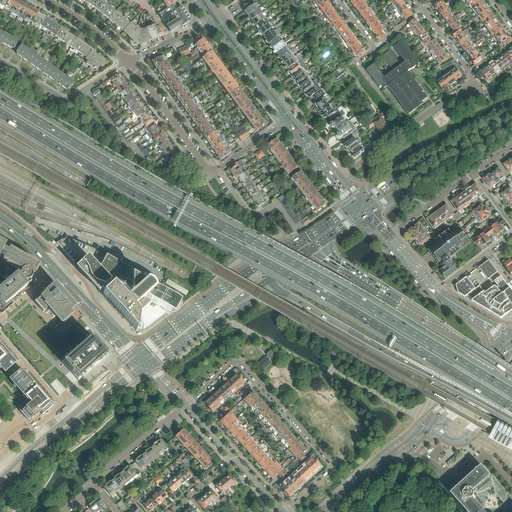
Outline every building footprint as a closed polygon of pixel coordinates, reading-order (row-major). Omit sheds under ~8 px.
[(25,5),(19,1),(16,0),(8,0),(4,8),(18,16),(25,5)] [(94,9),(100,0),(99,0),(81,0),(85,2),(85,4),(87,5),(88,5),(94,9)] [(109,20),(116,12),(108,6),(100,0),(94,9),(100,13),(100,14),(102,16),(103,15),(109,20)] [(291,0),(286,4),(290,8),(295,4),(291,0)] [(327,0),(310,0),(317,8),(319,7),(327,0)] [(334,8),(330,3),(327,0),(319,7),(325,15),(334,8)] [(368,9),(362,1),(362,0),(354,7),(360,15),(368,9)] [(391,9),(402,1),(401,0),(394,0),(391,2),(393,4),(389,8),(388,9),(389,11),(391,9)] [(445,4),(441,0),(440,0),(434,5),(435,7),(435,8),(435,9),(436,9),(437,9),(437,10),(438,9),(445,4)] [(481,1),(480,0),(471,7),(474,12),(484,5),(483,4),(484,3),(482,1),(481,1)] [(398,11),(405,6),(402,1),(391,9),(389,11),(391,12),(392,12),(396,9),(398,11)] [(191,21),(181,6),(177,9),(173,4),(168,7),(168,8),(162,12),(159,13),(158,14),(170,32),(181,25),(182,27),(191,21)] [(258,6),(256,5),(256,4),(245,11),(249,16),(259,9),(257,7),(258,6)] [(441,14),(448,9),(445,4),(438,9),(439,11),(439,12),(439,13),(440,13),(441,13),(441,14)] [(38,13),(38,12),(25,5),(18,16),(31,24),(38,13)] [(485,6),(484,5),(474,12),(478,17),(488,10),(486,8),(487,8),(486,5),(485,6)] [(402,16),(409,10),(405,6),(398,11),(401,15),(398,17),(398,18),(402,16)] [(340,17),(336,12),(334,8),(325,15),(331,23),(340,17)] [(252,21),(263,13),(260,9),(259,9),(249,16),(249,17),(248,18),(249,20),(251,19),(252,21)] [(375,17),(369,9),(368,9),(360,15),(366,23),(375,17)] [(445,18),(452,13),(448,9),(441,14),(442,16),(443,17),(444,18),(445,18)] [(405,20),(412,15),(409,10),(402,16),(398,18),(399,20),(401,18),(402,19),(403,18),(405,20)] [(488,11),(488,10),(478,17),(482,22),(491,15),(490,13),(491,13),(489,10),(488,11)] [(131,22),(125,17),(123,18),(116,12),(109,20),(115,25),(115,26),(117,27),(118,27),(123,32),(130,24),(131,22)] [(45,18),(39,13),(38,13),(31,24),(38,28),(40,26),(45,18)] [(264,16),(265,16),(263,13),(252,21),(254,23),(253,24),(254,26),(256,26),(266,19),(264,16)] [(448,23),(455,18),(452,13),(445,18),(446,20),(446,21),(446,22),(447,22),(448,23)] [(492,16),(491,15),(482,22),(485,27),(495,20),(494,18),(495,18),(493,15),(492,16)] [(340,17),(331,23),(329,25),(334,32),(335,33),(338,32),(346,25),(340,17)] [(373,32),(381,26),(375,17),(366,23),(373,32)] [(62,29),(55,24),(55,23),(53,22),(52,22),(46,18),(45,18),(40,26),(56,37),(62,29)] [(451,27),(458,22),(455,18),(448,23),(449,25),(449,26),(450,26),(451,27)] [(268,21),(266,19),(256,26),(260,31),(270,23),(268,21)] [(419,24),(418,22),(415,19),(408,24),(409,24),(408,25),(410,27),(409,28),(407,30),(408,32),(419,24)] [(496,21),(495,20),(485,27),(489,32),(498,25),(497,23),(498,22),(496,20),(496,21)] [(459,28),(461,26),(458,22),(451,27),(452,29),(452,30),(453,31),(454,31),(454,32),(459,28)] [(142,31),(139,30),(131,23),(130,24),(123,32),(137,45),(139,44),(139,43),(142,31)] [(271,24),(270,23),(260,31),(261,33),(260,33),(262,36),(263,35),(263,36),(264,35),(272,29),(273,28),(272,26),(272,25),(271,24)] [(164,35),(158,25),(156,24),(153,26),(158,37),(164,35)] [(415,33),(422,28),(419,24),(408,32),(409,33),(411,31),(414,35),(415,34),(415,33)] [(352,33),(349,28),(346,25),(338,32),(336,34),(341,42),(344,40),(352,33)] [(499,26),(499,25),(498,25),(489,32),(493,37),(502,30),(501,28),(502,27),(500,25),(499,26)] [(158,37),(153,26),(146,29),(146,30),(144,31),(142,31),(139,43),(139,44),(140,45),(158,37)] [(387,34),(383,28),(381,26),(373,32),(379,40),(387,34)] [(415,40),(425,32),(422,28),(415,33),(415,34),(417,36),(416,37),(417,38),(414,39),(415,40)] [(455,38),(462,33),(459,28),(454,32),(451,34),(453,36),(453,37),(454,38),(455,38)] [(77,39),(71,35),(70,34),(68,33),(67,33),(62,29),(56,37),(71,48),(77,39)] [(269,44),(279,36),(280,35),(277,30),(275,32),(272,29),(264,35),(265,37),(265,38),(267,41),(266,42),(268,44),(269,44)] [(505,31),(503,29),(502,30),(493,37),(496,41),(507,33),(506,31),(505,31)] [(421,43),(429,37),(425,32),(415,40),(416,42),(419,40),(421,43)] [(18,41),(11,37),(4,33),(0,41),(0,42),(13,49),(14,49),(18,41)] [(282,37),(285,34),(284,33),(280,35),(279,36),(269,44),(271,46),(270,47),(271,49),(273,49),(284,41),(284,40),(282,41),(281,39),(282,38),(282,37)] [(359,42),(355,37),(352,33),(344,40),(350,48),(359,42)] [(459,43),(466,38),(462,33),(455,38),(456,40),(456,41),(457,42),(458,42),(459,43)] [(509,37),(509,35),(507,33),(496,41),(500,47),(502,46),(504,44),(506,43),(511,39),(509,37)] [(286,43),(291,39),(290,37),(284,41),(273,49),(275,51),(274,52),(275,54),(277,54),(288,46),(286,43)] [(432,42),(429,37),(421,43),(421,44),(424,48),(426,46),(432,42)] [(195,46),(196,45),(197,47),(196,48),(197,48),(196,49),(193,51),(194,52),(191,55),(192,56),(192,57),(195,54),(197,57),(200,55),(203,58),(211,51),(213,50),(203,38),(195,44),(195,45),(194,45),(195,46)] [(462,47),(469,42),(466,38),(459,43),(460,45),(460,46),(461,46),(461,47),(462,47)] [(86,58),(92,50),(86,46),(86,45),(84,44),(83,44),(77,39),(71,48),(78,53),(77,55),(80,57),(81,55),(86,58)] [(431,50),(438,44),(434,40),(432,42),(426,46),(428,48),(429,47),(431,50)] [(418,65),(420,64),(403,41),(394,47),(405,62),(400,66),(398,62),(390,50),(382,56),(391,67),(382,74),(374,64),(366,70),(379,88),(382,86),(384,89),(387,86),(409,115),(415,110),(412,107),(416,104),(420,102),(421,103),(427,98),(419,87),(421,85),(416,78),(414,80),(408,72),(411,70),(412,69),(414,71),(417,69),(415,67),(417,66),(418,68),(420,67),(418,65)] [(365,51),(361,46),(359,42),(350,48),(357,57),(365,51)] [(465,52),(473,47),(469,42),(462,47),(463,49),(463,50),(463,51),(464,51),(465,51),(465,52)] [(289,48),(294,45),(293,43),(288,46),(277,54),(278,56),(278,58),(279,59),(280,59),(281,59),(291,51),(289,48)] [(433,55),(441,49),(438,44),(431,50),(430,51),(433,55)] [(28,63),(34,55),(21,45),(20,47),(16,53),(17,54),(16,54),(28,63)] [(469,56),(476,51),(473,47),(465,52),(466,53),(466,54),(467,55),(468,56),(469,56)] [(436,60),(445,53),(441,49),(433,55),(428,59),(429,60),(433,57),(436,60)] [(97,70),(101,65),(103,66),(105,63),(104,62),(105,61),(101,58),(101,59),(94,54),(95,53),(92,50),(86,58),(85,59),(85,60),(84,62),(87,64),(88,63),(90,65),(91,66),(94,69),(95,68),(97,70)] [(293,53),(295,51),(293,50),(292,51),(291,51),(281,59),(282,62),(281,63),(283,64),(284,64),(285,64),(295,57),(293,53)] [(211,70),(220,63),(211,51),(203,58),(201,59),(204,62),(202,63),(204,66),(207,64),(209,67),(210,66),(211,69),(211,70)] [(479,56),(479,55),(476,51),(469,56),(470,58),(470,59),(470,60),(471,60),(472,60),(471,61),(472,61),(479,56)] [(439,65),(448,58),(445,53),(436,60),(438,63),(437,63),(439,65)] [(482,60),(485,58),(482,53),(479,55),(479,56),(472,61),(473,63),(473,64),(474,65),(475,65),(480,62),(482,60),(483,60),(482,60)] [(511,63),(511,64),(511,63),(511,60),(507,53),(502,57),(509,66),(510,65),(510,66),(511,64),(511,63)] [(299,54),(285,64),(286,67),(285,68),(287,70),(288,69),(288,70),(303,59),(299,54)] [(41,72),(47,64),(34,55),(28,63),(41,72)] [(164,59),(165,59),(163,57),(153,61),(152,62),(155,65),(155,66),(156,68),(157,68),(166,62),(164,59)] [(508,67),(509,66),(502,57),(498,60),(505,69),(505,68),(506,69),(509,68),(508,67)] [(503,70),(505,69),(498,60),(496,61),(493,63),(500,72),(501,72),(502,73),(504,71),(503,70)] [(169,65),(169,64),(167,61),(166,62),(157,68),(159,71),(158,72),(159,73),(160,73),(161,74),(170,67),(168,66),(169,65)] [(302,61),(289,71),(288,72),(288,73),(289,75),(290,75),(291,76),(303,68),(304,68),(306,67),(305,65),(302,61)] [(229,76),(225,69),(220,63),(211,70),(211,71),(212,70),(214,73),(213,73),(218,79),(218,78),(220,81),(220,82),(229,76)] [(500,72),(493,63),(489,66),(496,75),(497,75),(497,76),(500,74),(499,73),(500,72)] [(60,73),(54,68),(47,64),(41,72),(54,81),(60,73)] [(172,71),(173,70),(171,66),(170,67),(161,74),(163,76),(162,77),(164,78),(165,79),(173,73),(172,71)] [(496,75),(489,66),(485,70),(492,79),(492,78),(493,79),(495,77),(495,76),(496,75)] [(305,70),(304,68),(303,68),(291,76),(292,78),(292,79),(294,81),(295,81),(305,73),(303,71),(305,70)] [(455,68),(454,69),(446,75),(453,84),(456,82),(455,81),(459,78),(459,79),(461,77),(462,76),(461,76),(462,75),(460,73),(459,73),(458,71),(459,71),(457,68),(456,69),(455,68)] [(485,70),(484,69),(481,72),(482,73),(481,74),(483,77),(484,77),(486,79),(485,79),(485,80),(486,81),(488,83),(491,81),(490,80),(492,79),(485,70)] [(176,76),(179,74),(177,70),(173,73),(165,79),(166,81),(166,82),(167,84),(168,84),(177,78),(176,76)] [(309,78),(314,74),(313,72),(308,76),(306,73),(305,73),(295,81),(295,82),(296,84),(297,84),(298,86),(309,78)] [(344,72),(336,78),(339,81),(347,75),(344,72)] [(73,82),(67,78),(60,73),(54,81),(67,90),(67,89),(68,90),(71,85),(72,86),(73,83),(73,82)] [(122,79),(118,74),(110,80),(112,82),(110,83),(112,85),(122,79)] [(450,86),(453,84),(446,75),(440,79),(440,80),(436,82),(442,91),(445,89),(445,88),(449,85),(450,86)] [(184,81),(180,76),(177,78),(168,84),(170,87),(171,89),(172,89),(172,90),(182,82),(184,81)] [(238,88),(234,82),(229,76),(220,82),(220,83),(221,82),(223,85),(222,85),(227,91),(229,93),(229,94),(238,88)] [(301,90),(313,82),(309,78),(298,86),(299,87),(299,88),(301,90)] [(124,84),(125,83),(122,79),(112,85),(114,88),(115,87),(117,89),(124,84)] [(183,87),(185,86),(182,82),(172,90),(174,92),(174,93),(175,94),(176,95),(185,89),(183,87)] [(316,87),(316,86),(313,82),(301,90),(301,91),(303,93),(304,93),(305,95),(316,87)] [(128,89),(124,84),(117,89),(116,89),(118,92),(117,93),(119,95),(120,94),(128,89)] [(317,89),(317,88),(316,87),(305,95),(308,99),(313,96),(319,92),(317,89)] [(95,97),(100,94),(101,93),(97,88),(91,92),(95,97)] [(187,92),(188,91),(186,88),(185,89),(176,95),(178,97),(177,98),(179,100),(180,100),(188,94),(187,92)] [(247,100),(243,94),(238,88),(229,94),(229,95),(230,94),(232,97),(231,98),(236,103),(238,105),(238,106),(238,107),(247,100)] [(323,96),(328,93),(324,88),(319,92),(313,96),(318,103),(316,104),(315,104),(315,106),(316,106),(317,108),(316,109),(319,113),(329,105),(327,102),(327,103),(326,101),(325,101),(324,100),(324,101),(323,99),(324,98),(323,96)] [(132,93),(128,89),(120,94),(122,97),(120,98),(122,100),(124,99),(132,93)] [(135,98),(132,94),(132,93),(124,99),(126,101),(125,102),(126,105),(128,104),(135,98)] [(191,97),(192,97),(190,93),(188,94),(180,100),(181,103),(182,105),(183,105),(183,106),(192,99),(191,97)] [(187,111),(199,102),(196,97),(192,99),(183,106),(185,108),(185,109),(186,110),(187,111)] [(130,110),(131,108),(139,103),(135,98),(128,104),(129,106),(128,107),(130,110)] [(238,107),(236,108),(239,111),(238,112),(240,114),(242,113),(244,115),(245,115),(247,118),(246,118),(247,119),(256,112),(247,100),(238,107)] [(202,108),(203,108),(199,102),(187,111),(189,114),(190,116),(191,116),(191,117),(202,108)] [(103,107),(106,112),(112,108),(108,103),(107,104),(103,107)] [(133,114),(143,107),(139,103),(131,108),(133,111),(132,112),(133,114)] [(334,116),(335,115),(345,109),(342,106),(338,109),(336,107),(335,107),(332,103),(330,105),(329,105),(319,113),(321,116),(322,115),(324,118),(326,118),(328,116),(329,117),(333,114),(334,116)] [(370,105),(365,109),(371,116),(376,112),(370,105)] [(139,117),(146,112),(143,107),(133,114),(137,119),(139,117)] [(106,112),(109,117),(114,113),(111,108),(106,112)] [(202,114),(205,112),(202,108),(191,117),(193,119),(193,120),(194,122),(203,116),(202,114)] [(331,124),(330,126),(332,128),(334,128),(336,131),(348,122),(344,116),(345,115),(343,113),(342,111),(335,115),(338,119),(331,124)] [(151,117),(150,116),(147,112),(146,112),(139,117),(141,119),(139,121),(141,124),(151,117)] [(265,124),(261,118),(256,112),(247,119),(248,119),(250,121),(249,122),(253,128),(254,127),(256,130),(255,130),(256,131),(265,124)] [(113,122),(119,118),(115,113),(110,117),(113,122)] [(382,113),(379,115),(377,113),(379,116),(366,125),(370,129),(375,126),(382,136),(387,132),(388,134),(390,132),(389,131),(390,130),(383,120),(385,118),(382,113)] [(206,119),(207,118),(205,115),(203,116),(194,122),(197,127),(198,127),(207,121),(206,119)] [(153,122),(154,121),(151,117),(141,124),(142,126),(144,125),(146,127),(153,122)] [(117,126),(122,122),(119,118),(113,122),(117,126)] [(210,124),(211,124),(209,120),(207,121),(198,127),(200,130),(201,132),(202,132),(211,126),(210,124)] [(348,122),(336,131),(338,133),(337,136),(339,137),(341,138),(342,137),(344,139),(357,129),(351,122),(350,123),(349,121),(348,122)] [(125,127),(122,122),(117,126),(120,131),(125,127)] [(147,134),(150,132),(157,127),(153,122),(146,127),(143,129),(147,134)] [(213,130),(215,129),(212,125),(211,126),(202,132),(204,135),(204,136),(205,137),(206,137),(206,138),(215,132),(213,130)] [(153,137),(161,132),(157,127),(150,132),(153,137)] [(130,135),(132,134),(130,131),(123,136),(126,141),(130,138),(131,137),(130,135)] [(217,135),(219,134),(216,131),(215,132),(206,138),(208,140),(207,141),(209,143),(210,143),(219,137),(217,135)] [(164,136),(161,132),(153,137),(155,139),(154,140),(155,143),(164,136)] [(222,135),(219,137),(210,143),(211,146),(211,147),(212,148),(213,148),(213,149),(224,141),(226,140),(222,135)] [(168,141),(164,136),(155,143),(157,145),(158,144),(160,146),(167,141),(168,141)] [(359,140),(356,141),(354,138),(344,145),(347,148),(346,150),(348,152),(349,152),(360,143),(361,143),(359,140)] [(278,139),(277,139),(276,140),(276,139),(274,141),(271,144),(271,143),(269,145),(268,146),(275,156),(285,148),(283,145),(282,146),(279,141),(280,141),(278,139)] [(171,146),(167,141),(160,146),(159,147),(161,149),(159,150),(161,153),(171,146)] [(225,146),(226,145),(224,141),(213,149),(215,151),(215,152),(216,153),(217,154),(226,148),(225,146)] [(364,152),(361,148),(363,147),(360,143),(349,152),(349,153),(350,155),(352,155),(354,159),(364,152)] [(166,156),(174,151),(171,146),(161,153),(164,157),(166,156)] [(231,152),(227,147),(226,148),(217,154),(221,159),(222,159),(231,152)] [(145,157),(151,152),(148,148),(142,152),(145,157)] [(286,151),(287,150),(285,148),(275,156),(282,165),(292,158),(290,155),(289,155),(286,151)] [(262,157),(265,155),(261,150),(259,152),(257,153),(255,155),(262,165),(264,164),(260,159),(261,158),(262,157)] [(175,158),(177,156),(174,151),(166,156),(164,157),(170,165),(176,160),(175,158)] [(299,167),(297,164),(296,165),(293,160),(294,160),(292,158),(282,165),(288,174),(287,175),(289,178),(296,173),(294,171),(298,167),(299,167)] [(229,169),(233,174),(243,167),(245,166),(241,161),(235,165),(235,166),(229,169)] [(269,175),(270,174),(264,164),(262,165),(269,175)] [(233,174),(236,179),(238,178),(244,174),(246,172),(247,172),(243,167),(233,174)] [(500,181),(505,178),(499,169),(497,170),(496,170),(494,171),(494,172),(493,172),(500,181)] [(241,183),(250,177),(246,172),(244,174),(238,178),(241,183)] [(307,178),(303,174),(304,174),(302,172),(297,175),(296,173),(289,178),(290,180),(292,179),(299,188),(309,181),(307,178)] [(495,185),(500,181),(493,172),(493,173),(492,173),(491,173),(491,174),(489,175),(488,175),(489,176),(495,185)] [(277,187),(279,185),(270,174),(269,175),(274,182),(277,187)] [(495,185),(489,176),(488,175),(487,175),(486,176),(486,177),(483,179),(490,188),(495,185)] [(245,188),(253,182),(250,177),(241,183),(245,188)] [(310,183),(311,183),(309,181),(299,188),(306,198),(316,190),(314,188),(310,183)] [(248,193),(256,187),(253,182),(245,188),(248,193)] [(511,193),(511,191),(510,188),(511,186),(511,182),(510,184),(506,187),(506,186),(504,188),(503,189),(505,191),(501,195),(502,197),(502,199),(502,200),(504,200),(511,193)] [(251,198),(262,190),(259,185),(256,187),(248,193),(251,198)] [(483,194),(476,185),(474,186),(473,186),(470,187),(478,198),(483,194)] [(478,198),(470,187),(468,189),(468,191),(466,192),(473,201),(478,198)] [(251,198),(255,202),(266,195),(263,190),(262,190),(251,198)] [(317,193),(318,193),(316,190),(306,198),(313,207),(323,200),(322,200),(323,199),(321,197),(317,193)] [(473,201),(466,192),(464,193),(464,192),(460,195),(468,205),(473,201)] [(264,199),(270,194),(269,193),(266,195),(255,202),(258,207),(261,205),(266,201),(264,199)] [(468,205),(460,195),(457,197),(458,198),(456,199),(463,209),(468,205)] [(463,209),(456,199),(451,202),(458,212),(463,209)] [(326,205),(323,200),(313,207),(310,209),(314,214),(322,208),(326,205)] [(473,212),(471,214),(475,219),(489,208),(487,205),(485,207),(483,204),(483,205),(482,206),(480,207),(478,208),(473,212)] [(442,209),(441,209),(448,219),(449,218),(452,216),(454,218),(455,217),(454,216),(453,215),(446,206),(442,209)] [(489,208),(475,219),(480,224),(492,215),(490,213),(492,212),(491,212),(492,211),(489,208)] [(439,209),(436,212),(444,222),(448,219),(441,209),(440,210),(439,209)] [(433,215),(432,216),(439,226),(444,222),(436,212),(433,214),(433,215)] [(431,217),(427,220),(434,229),(438,226),(439,226),(432,216),(431,217)] [(310,221),(307,217),(301,221),(304,225),(310,221)] [(501,219),(493,224),(494,225),(500,234),(501,233),(505,230),(502,227),(505,224),(501,219)] [(419,224),(409,231),(412,235),(413,234),(414,235),(423,228),(422,226),(421,227),(419,224)] [(496,237),(500,234),(494,225),(491,228),(490,227),(486,229),(491,235),(493,233),(496,237)] [(445,231),(444,232),(445,232),(443,234),(442,233),(442,234),(440,236),(440,235),(439,235),(440,236),(438,238),(437,237),(434,239),(436,241),(433,244),(434,245),(432,246),(431,246),(430,245),(428,247),(429,248),(428,248),(429,249),(428,250),(438,263),(439,262),(446,257),(450,262),(451,262),(457,258),(455,256),(456,256),(455,255),(457,253),(458,254),(458,253),(462,249),(463,250),(464,249),(463,248),(471,243),(458,227),(451,232),(449,230),(448,230),(448,229),(447,229),(448,230),(446,232),(445,231)] [(423,228),(414,235),(414,236),(414,238),(416,240),(417,240),(427,233),(423,228)] [(480,234),(480,235),(487,244),(488,243),(491,241),(489,237),(491,235),(486,229),(483,232),(480,234)] [(427,233),(417,240),(418,241),(421,245),(430,238),(427,235),(428,235),(428,234),(427,233)] [(476,237),(472,240),(477,246),(480,244),(483,247),(484,246),(486,244),(487,244),(480,235),(480,234),(476,237)] [(110,258),(97,250),(71,240),(70,239),(67,239),(65,239),(63,240),(61,241),(58,242),(57,243),(63,251),(73,262),(80,256),(82,258),(84,260),(77,266),(88,278),(110,258)] [(0,325),(52,280),(49,277),(43,282),(42,281),(35,272),(39,265),(10,248),(8,251),(6,249),(4,248),(5,246),(0,242),(0,325)] [(456,271),(450,262),(446,257),(439,262),(444,269),(440,271),(443,275),(445,278),(446,278),(456,271)] [(180,296),(179,294),(177,293),(175,292),(173,291),(171,291),(169,292),(160,286),(110,258),(88,278),(137,332),(139,313),(142,310),(144,308),(151,302),(158,306),(160,301),(160,303),(161,305),(161,307),(162,308),(163,309),(164,310),(165,311),(167,312),(169,313),(171,313),(173,313),(175,313),(177,312),(179,310),(180,309),(181,307),(182,305),(182,304),(182,302),(182,301),(182,299),(181,297),(180,296)] [(488,279),(497,272),(489,261),(488,260),(479,267),(488,279)] [(505,261),(502,263),(511,276),(511,263),(510,260),(507,263),(505,261)] [(511,291),(501,277),(494,282),(498,287),(497,288),(496,287),(495,287),(494,287),(485,294),(479,286),(475,289),(466,277),(456,285),(458,293),(465,297),(467,296),(473,300),(472,301),(500,318),(501,318),(502,318),(511,310),(511,291)] [(166,283),(165,284),(186,296),(187,295),(188,293),(189,292),(168,279),(166,283)] [(40,298),(35,302),(43,312),(48,307),(62,323),(72,314),(70,311),(75,306),(55,284),(46,292),(40,298)] [(29,303),(1,327),(48,382),(51,380),(53,377),(56,380),(57,379),(68,370),(78,381),(108,355),(91,336),(90,335),(87,331),(85,328),(78,321),(74,324),(61,336),(59,337),(35,309),(30,303),(29,303)] [(81,319),(78,322),(84,329),(87,326),(81,319)] [(15,363),(0,346),(0,366),(5,372),(10,367),(11,367),(15,363)] [(475,346),(436,380),(442,387),(444,385),(447,389),(474,365),(475,365),(482,359),(479,357),(482,354),(475,346)] [(275,360),(277,358),(270,350),(266,354),(267,356),(266,358),(265,357),(258,363),(264,369),(274,361),(275,360)] [(0,447),(0,448),(4,445),(2,442),(3,440),(5,437),(7,434),(9,432),(11,430),(14,428),(17,426),(19,425),(21,424),(23,423),(26,426),(30,423),(20,411),(21,412),(23,410),(27,406),(31,403),(26,397),(11,379),(8,375),(5,372),(0,366),(0,447)] [(11,379),(26,397),(31,403),(27,406),(23,410),(21,412),(20,411),(30,423),(30,422),(29,421),(31,419),(32,420),(36,416),(41,412),(43,415),(41,416),(42,416),(53,406),(51,407),(49,405),(50,404),(48,401),(37,388),(25,375),(21,370),(21,371),(17,374),(11,379)] [(245,383),(238,376),(236,374),(232,378),(231,378),(229,380),(228,381),(236,390),(245,383)] [(228,398),(236,390),(228,381),(224,385),(223,385),(221,387),(221,388),(220,389),(228,398)] [(222,403),(228,398),(220,389),(216,393),(215,392),(213,394),(213,395),(212,396),(220,405),(222,403)] [(253,392),(249,395),(245,399),(243,400),(251,408),(260,400),(259,399),(259,398),(257,396),(253,392)] [(212,412),(220,405),(212,396),(207,400),(207,399),(205,402),(204,403),(212,412)] [(264,404),(260,400),(251,408),(258,417),(268,408),(266,407),(267,407),(264,404)] [(272,412),(272,413),(268,408),(258,417),(266,425),(275,416),(274,415),(272,412)] [(229,413),(230,412),(228,410),(224,414),(226,416),(220,421),(221,422),(220,423),(222,425),(223,425),(228,430),(237,421),(229,413)] [(511,410),(502,419),(511,425),(511,410)] [(279,421),(276,417),(275,416),(266,425),(273,433),(282,425),(281,423),(282,423),(279,420),(279,421)] [(246,424),(243,427),(237,421),(228,430),(227,431),(230,434),(231,433),(235,438),(245,429),(248,426),(246,424)] [(511,428),(498,421),(498,422),(491,435),(489,439),(511,451),(511,428)] [(287,428),(286,429),(282,425),(273,433),(281,441),(290,433),(288,431),(289,431),(287,428)] [(188,435),(184,430),(183,429),(183,430),(175,437),(180,442),(188,435)] [(242,446),(252,437),(245,429),(235,438),(235,439),(237,442),(238,441),(242,446)] [(294,437),(290,433),(281,441),(288,449),(297,441),(296,440),(296,439),(294,437)] [(193,441),(189,436),(188,435),(180,442),(185,448),(193,441)] [(250,454),(259,445),(252,437),(242,446),(243,446),(242,447),(245,450),(245,449),(250,454)] [(167,446),(168,446),(162,439),(160,440),(157,442),(164,452),(169,448),(167,446)] [(198,446),(194,441),(193,441),(185,448),(190,454),(198,446)] [(296,456),(301,452),(305,449),(303,448),(304,447),(302,445),(301,445),(297,441),(288,449),(295,457),(296,456)] [(160,455),(164,452),(157,442),(153,445),(154,446),(153,447),(160,455)] [(257,462),(267,453),(259,445),(250,454),(250,455),(252,458),(253,457),(257,462)] [(203,452),(199,447),(198,446),(190,454),(196,459),(204,452),(203,452)] [(156,459),(160,455),(153,447),(151,448),(151,447),(148,450),(156,459)] [(151,463),(156,459),(148,450),(145,452),(145,453),(144,454),(151,463)] [(452,469),(465,457),(460,451),(447,463),(452,469)] [(208,457),(204,452),(196,459),(201,465),(208,457)] [(265,470),(274,462),(267,453),(257,462),(258,463),(257,463),(259,466),(260,465),(265,470)] [(147,466),(151,463),(144,454),(143,455),(142,454),(139,457),(147,466)] [(147,466),(139,457),(136,460),(135,461),(136,462),(134,464),(138,469),(140,472),(147,466)] [(214,463),(209,458),(208,457),(201,465),(206,470),(213,463),(214,463)] [(317,461),(316,462),(312,457),(304,465),(313,475),(313,474),(314,475),(317,472),(316,472),(321,467),(322,466),(317,461)] [(282,469),(282,470),(274,462),(265,470),(265,471),(264,472),(267,474),(268,474),(272,478),(278,473),(280,476),(284,472),(282,469)] [(136,471),(138,469),(134,464),(131,466),(131,465),(129,466),(126,468),(133,478),(138,474),(136,472),(136,471)] [(183,464),(179,467),(182,470),(182,471),(180,473),(186,480),(186,481),(189,479),(188,478),(190,477),(186,472),(189,470),(183,464)] [(308,479),(313,475),(304,465),(296,472),(305,482),(305,481),(306,482),(309,479),(308,479)] [(485,511),(480,506),(473,498),(473,497),(474,496),(474,495),(474,494),(474,493),(474,491),(473,490),(490,476),(490,475),(481,465),(450,493),(467,511),(485,511)] [(129,481),(133,478),(126,468),(122,471),(123,472),(122,473),(129,481)] [(33,476),(30,472),(25,477),(28,480),(33,476)] [(300,486),(305,482),(296,472),(288,479),(297,489),(298,489),(301,487),(300,486)] [(125,485),(129,481),(122,473),(120,474),(120,473),(117,476),(125,485)] [(178,474),(175,477),(181,484),(182,484),(184,482),(186,480),(180,473),(179,473),(178,474)] [(234,479),(233,479),(229,474),(227,476),(225,477),(225,478),(224,478),(231,486),(235,483),(236,485),(238,484),(236,482),(236,483),(235,482),(236,481),(234,479)] [(169,475),(167,476),(170,481),(177,488),(178,487),(179,487),(181,485),(181,484),(175,477),(174,476),(171,478),(169,475)] [(123,486),(125,485),(117,476),(113,478),(114,479),(113,480),(120,489),(123,486)] [(227,490),(231,486),(224,478),(223,480),(222,480),(220,481),(220,482),(227,490)] [(292,493),(297,489),(288,479),(280,487),(284,491),(283,492),(287,497),(288,496),(288,497),(289,496),(290,496),(293,494),(292,493)] [(116,492),(120,489),(113,480),(111,481),(111,480),(108,483),(116,492)] [(166,484),(165,484),(172,492),(174,491),(176,489),(177,488),(170,481),(168,483),(167,482),(167,483),(166,484)] [(222,494),(227,490),(220,482),(218,483),(217,483),(216,485),(215,486),(219,490),(218,490),(221,493),(222,494)] [(111,496),(116,492),(108,483),(105,485),(105,486),(104,487),(110,495),(110,494),(111,496)] [(26,487),(19,492),(26,502),(33,497),(26,487)] [(161,489),(156,493),(162,500),(163,500),(165,498),(167,496),(161,489)] [(215,494),(211,490),(209,491),(208,491),(206,493),(213,501),(215,499),(217,502),(219,500),(217,497),(217,496),(215,494)] [(160,502),(162,500),(156,493),(152,496),(158,504),(161,502),(160,502)] [(208,505),(213,501),(206,493),(204,495),(202,496),(202,497),(208,505)] [(152,496),(148,500),(154,508),(155,506),(156,506),(158,505),(157,504),(158,504),(152,496)] [(204,509),(208,505),(202,497),(200,499),(199,499),(197,500),(197,501),(200,505),(203,508),(204,509)] [(100,501),(99,501),(97,498),(93,502),(100,510),(103,508),(104,510),(108,507),(103,502),(102,503),(100,501)] [(152,509),(154,508),(148,500),(147,501),(146,499),(144,498),(141,501),(139,499),(138,500),(139,501),(149,511),(150,511),(152,509)] [(97,511),(100,510),(93,502),(89,505),(91,507),(87,510),(89,511),(97,511)]
